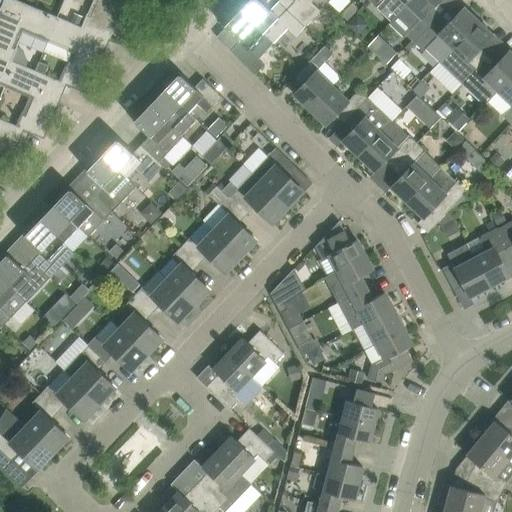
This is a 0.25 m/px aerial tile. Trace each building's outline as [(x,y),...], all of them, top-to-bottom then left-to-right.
[(18,0),(3,0),(0,9),(0,55),(12,61),(17,48),(13,47),(21,27),(49,39),(58,17),(57,17),(18,0)] [(110,39),(111,38),(126,0),(98,0),(91,16),(87,14),(81,26),(81,27),(110,39)] [(279,1),(271,9),(261,0),(251,0),(241,11),(273,43),(288,27),(297,36),(306,26),(279,1)] [(314,0),(279,0),(279,1),(306,26),(321,10),(313,2),(314,0)] [(405,34),(414,43),(440,16),(432,8),(439,0),(411,0),(407,5),(397,16),(410,29),(405,34)] [(426,48),(440,61),(479,20),(464,7),(448,23),(440,16),(414,43),(423,51),(426,48)] [(266,64),(259,57),(273,43),(241,11),(225,28),(240,42),(232,51),(257,74),(266,64)] [(83,17),(74,13),(71,20),(80,24),(83,17)] [(359,35),(369,24),(358,14),(348,25),(359,35)] [(67,85),(87,93),(110,40),(110,39),(81,27),(81,26),(58,15),(58,17),(57,17),(58,17),(49,39),(77,50),(69,70),(64,68),(60,79),(59,81),(67,84),(67,85)] [(479,20),(440,61),(463,83),(485,59),(477,51),(493,34),(479,20)] [(387,62),(397,51),(379,34),(368,45),(387,62)] [(325,45),(318,53),(326,61),(334,53),(325,45)] [(485,105),(498,91),(511,76),(511,52),(510,50),(494,67),(485,59),(463,83),(485,105)] [(15,63),(16,62),(12,61),(0,55),(0,80),(7,83),(15,63)] [(311,109),(333,85),(317,70),(321,66),(313,58),(309,62),(295,76),(303,84),(294,93),(311,109)] [(39,61),(39,62),(36,69),(36,71),(45,75),(46,73),(49,65),(39,61)] [(25,130),(45,138),(45,137),(67,85),(67,84),(59,81),(45,75),(36,71),(28,68),(16,62),(15,63),(7,83),(35,95),(27,115),(22,113),(17,125),(17,126),(25,129),(25,130)] [(403,78),(413,87),(422,78),(412,69),(411,69),(403,78)] [(182,74),(166,90),(197,120),(198,119),(189,111),(197,103),(207,112),(222,96),(203,78),(195,87),(182,74)] [(511,105),(502,116),(510,124),(511,121),(511,76),(498,91),(511,105)] [(421,80),(413,89),(421,97),(430,88),(421,80)] [(349,101),(333,85),(311,109),(327,124),(335,115),(344,123),(369,97),(360,89),(349,101)] [(379,85),(369,95),(393,119),(403,109),(379,85)] [(174,127),(184,137),(183,135),(197,120),(166,90),(151,106),(174,127)] [(417,115),(427,103),(421,97),(417,94),(407,106),(417,115)] [(343,140),(359,155),(382,132),(393,121),(369,97),(344,123),(352,130),(343,140)] [(150,136),(142,144),(161,162),(166,156),(184,137),(174,127),(151,106),(135,122),(150,136)] [(467,122),(454,110),(447,118),(459,130),(467,122)] [(17,126),(0,118),(0,181),(2,182),(24,129),(25,130),(25,129),(17,126)] [(410,134),(393,121),(382,132),(359,155),(375,171),(384,161),(392,169),(418,142),(410,134)] [(212,164),(220,155),(234,141),(225,132),(211,146),(203,155),(212,164)] [(119,139),(104,155),(127,176),(134,168),(149,182),(152,179),(164,166),(161,162),(142,144),(133,153),(119,139)] [(441,167),(443,165),(427,150),(418,142),(392,169),(400,177),(392,186),(408,202),(441,167)] [(268,156),(253,171),(252,172),(289,206),(304,190),(286,173),(294,164),(276,147),(268,156)] [(489,163),(475,150),(466,158),(481,172),(489,163)] [(184,166),(180,162),(172,169),(188,185),(209,165),(198,153),(184,166)] [(497,169),(503,162),(494,154),(489,161),(497,169)] [(137,186),(127,176),(104,155),(88,171),(103,186),(95,194),(113,211),(137,186)] [(167,169),(173,164),(173,163),(166,156),(161,162),(164,166),(167,169)] [(469,189),(459,179),(457,181),(441,167),(408,202),(424,217),(433,208),(442,217),(456,202),(469,189)] [(511,167),(503,177),(508,181),(511,178),(511,167)] [(231,180),(225,187),(222,190),(229,196),(247,214),(255,206),(273,223),(289,206),(252,172),(238,186),(231,180)] [(229,196),(222,190),(217,185),(217,186),(209,194),(229,213),(214,229),(242,256),(257,239),(239,222),(247,214),(229,196)] [(72,188),(56,205),(79,226),(90,236),(113,211),(95,194),(87,203),(72,188)] [(56,205),(41,220),(64,242),(79,226),(56,205)] [(507,222),(501,209),(492,214),(498,226),(507,222)] [(114,243),(129,226),(114,212),(98,228),(114,243)] [(511,219),(497,227),(508,247),(511,244),(511,219)] [(26,237),(41,251),(33,259),(52,277),(76,252),(67,245),(63,243),(64,242),(41,220),(26,237)] [(489,231),(496,227),(492,220),(486,223),(489,231)] [(338,268),(365,254),(357,239),(351,242),(345,230),(340,221),(316,246),(318,250),(325,242),(330,253),(338,268)] [(468,243),(467,243),(490,286),(510,275),(506,267),(511,263),(511,255),(507,247),(508,247),(497,227),(482,235),(481,239),(484,247),(473,252),(468,243)] [(226,272),(242,256),(214,229),(199,245),(190,237),(182,246),(200,263),(208,255),(226,272)] [(117,243),(110,251),(117,258),(124,250),(117,243)] [(490,286),(467,243),(448,253),(453,263),(443,268),(454,290),(464,285),(470,296),(490,286)] [(192,272),(200,263),(182,246),(174,254),(182,262),(167,278),(195,305),(210,289),(192,272)] [(10,254),(0,263),(0,275),(26,301),(28,300),(17,291),(32,276),(24,267),(10,254)] [(373,270),(365,254),(338,268),(338,269),(325,276),(338,302),(368,287),(362,276),(373,270)] [(108,256),(101,264),(106,268),(113,261),(108,256)] [(118,282),(110,274),(100,284),(108,292),(118,282)] [(0,322),(3,326),(26,301),(0,275),(0,322)] [(132,276),(125,284),(133,292),(140,284),(132,276)] [(285,303),(292,298),(297,295),(287,276),(271,293),(281,312),(288,308),(285,303)] [(152,294),(143,286),(135,295),(153,312),(161,304),(179,321),(195,305),(167,278),(152,294)] [(353,329),(354,328),(367,322),(366,321),(393,307),(385,292),(373,298),(368,287),(338,302),(329,307),(342,334),(352,329),(353,329)] [(84,296),(77,289),(71,296),(78,303),(84,296)] [(66,292),(57,302),(68,312),(76,302),(66,292)] [(135,311),(120,327),(148,354),(163,338),(145,321),(153,312),(135,295),(127,304),(135,311)] [(289,328),(304,320),(292,298),(285,303),(288,308),(281,312),(289,328)] [(366,321),(367,322),(368,321),(379,343),(404,329),(393,307),(366,321)] [(46,314),(56,324),(61,319),(50,309),(46,314)] [(82,318),(73,310),(66,317),(75,326),(82,318)] [(289,328),(299,345),(313,338),(304,320),(289,328)] [(132,370),(148,354),(120,327),(105,343),(96,335),(88,344),(106,361),(114,353),(132,370)] [(412,344),(404,329),(379,343),(365,350),(373,363),(368,378),(383,382),(386,373),(413,359),(407,347),(412,344)] [(244,338),(229,354),(251,374),(269,356),(275,362),(284,353),(264,334),(256,342),(251,341),(249,343),(244,338)] [(32,335),(24,343),(30,350),(39,342),(32,335)] [(98,370),(106,361),(88,344),(65,368),(73,376),(101,403),(116,387),(98,370)] [(314,364),(320,361),(322,353),(320,348),(309,353),(314,364)] [(210,389),(231,409),(240,399),(245,405),(263,385),(251,374),(229,354),(214,369),(219,374),(217,376),(219,381),(210,389)] [(288,368),(292,380),(301,377),(298,365),(288,368)] [(364,372),(352,369),(349,379),(362,382),(364,372)] [(85,419),(101,403),(73,376),(58,392),(49,384),(41,393),(59,410),(67,402),(85,419)] [(349,400),(345,417),(374,424),(378,407),(372,406),(375,393),(357,388),(354,401),(349,400)] [(41,410),(26,425),(54,452),(69,436),(51,419),(59,410),(41,393),(33,402),(41,410)] [(303,422),(314,425),(318,411),(307,408),(303,422)] [(0,432),(0,465),(3,469),(20,451),(38,468),(54,452),(26,425),(16,416),(0,432)] [(369,441),(374,424),(345,417),(341,432),(339,432),(335,445),(354,450),(357,438),(369,441)] [(481,437),(507,459),(508,458),(511,452),(511,430),(510,432),(495,420),(481,437)] [(253,484),(254,483),(252,482),(259,474),(259,467),(265,461),(274,451),(254,431),(245,440),(240,439),(238,441),(233,436),(219,451),(253,484)] [(477,478),(502,491),(507,481),(511,475),(511,461),(508,458),(507,459),(481,437),(467,454),(483,467),(477,478)] [(274,451),(279,455),(285,461),(287,450),(274,439),(268,445),(274,451)] [(351,462),(354,450),(335,445),(332,458),(334,459),(329,474),(358,482),(363,465),(351,462)] [(208,479),(200,487),(221,506),(227,511),(253,484),(219,451),(204,467),(209,472),(207,474),(208,479)] [(292,463),(299,465),(302,453),(295,451),(292,463)] [(300,468),(290,465),(287,478),(297,481),(300,468)] [(354,499),(358,482),(329,474),(325,490),(324,490),(320,503),(339,508),(342,496),(354,499)] [(497,501),(502,491),(477,478),(471,490),(451,484),(446,506),(469,511),(481,511),(486,496),(497,501)] [(185,496),(180,491),(166,507),(170,511),(215,511),(221,506),(200,487),(192,495),(187,494),(185,496)] [(337,511),(339,508),(320,503),(308,500),(304,511),(337,511)]
